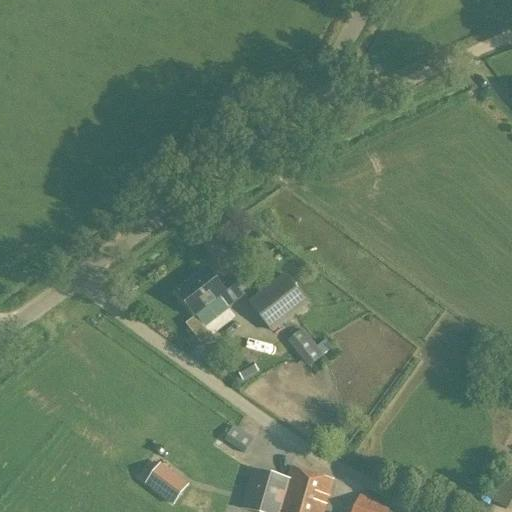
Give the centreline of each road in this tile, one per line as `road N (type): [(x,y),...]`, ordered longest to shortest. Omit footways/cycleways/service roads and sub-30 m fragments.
road 1 (unclassified): [(4,329),(290,116)]
road 2 (unclassified): [(290,116),(344,106),(496,41)]
road 3 (unclassified): [(290,116),(365,0)]
